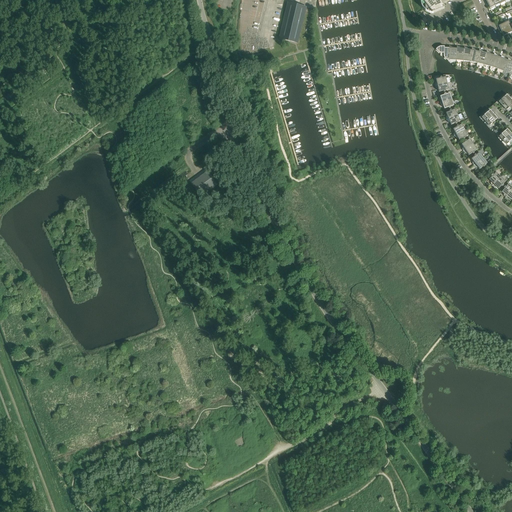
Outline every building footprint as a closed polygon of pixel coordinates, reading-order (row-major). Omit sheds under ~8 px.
[(421,0),(422,0),(425,4),(425,11),(429,9),(432,13),(432,14),(444,9),(441,0),(421,0)] [(495,6),(494,4),(491,0),(485,0),(490,9),(490,8),(491,10),(492,10),(495,9),(496,8),(495,6)] [(288,3),(280,39),(297,43),(306,7),(288,3)] [(508,33),(504,24),(498,26),(503,35),(508,33)] [(447,60),(449,60),(450,48),(449,48),(444,48),(444,47),(442,47),(441,47),(440,47),(439,47),(438,48),(437,48),(435,50),(436,50),(440,54),(443,54),(444,54),(444,57),(447,60)] [(456,60),(463,61),(465,49),(464,49),(457,48),(457,49),(456,60)] [(463,61),(470,62),(472,50),(464,49),(465,49),(463,61)] [(470,62),(477,63),(479,52),(472,50),(470,62)] [(477,63),(484,65),(487,53),(486,53),(479,51),(479,52),(477,63)] [(484,65),(490,67),(494,56),(494,55),(486,53),(487,53),(484,65)] [(490,67),(497,69),(501,58),(494,55),(494,56),(490,67)] [(497,69),(503,72),(508,61),(501,58),(497,69)] [(503,72),(510,74),(511,69),(511,62),(508,60),(508,61),(503,72)] [(440,78),(440,79),(436,80),(437,83),(436,83),(436,86),(447,84),(446,77),(442,78),(442,77),(441,77),(440,77),(440,78)] [(449,90),(447,84),(436,86),(437,90),(438,89),(439,92),(443,91),(443,92),(444,92),(445,92),(445,91),(449,90)] [(444,95),(440,97),(441,100),(440,100),(441,103),(452,100),(450,94),(446,95),(446,94),(445,94),(444,94),(444,95)] [(502,106),(511,99),(507,95),(504,97),(503,96),(501,98),(502,99),(499,102),(502,106)] [(511,105),(511,100),(511,99),(502,106),(506,111),(510,108),(511,109),(511,107),(511,105),(511,106),(511,105)] [(454,106),(452,100),(441,103),(442,106),(443,106),(444,109),(448,108),(449,108),(449,109),(450,109),(450,108),(451,108),(451,107),(454,106)] [(450,111),(450,112),(446,113),(447,116),(446,117),(448,120),(458,115),(455,109),(452,111),(452,110),(451,110),(450,110),(450,111)] [(482,118),(485,122),(494,114),(490,110),(487,113),(485,112),(483,114),(484,115),(482,118)] [(497,118),(494,114),(485,122),(489,126),(492,123),(493,125),(495,123),(494,121),(497,118)] [(460,121),(458,115),(448,120),(449,123),(450,123),(451,125),(455,124),(456,124),(457,124),(457,123),(460,121)] [(457,127),(453,129),(454,132),(454,133),(455,136),(465,130),(462,125),(459,126),(458,126),(457,126),(457,127),(456,127),(457,127)] [(499,137),(503,141),(511,133),(507,129),(504,132),(503,131),(501,133),(502,134),(499,137)] [(468,136),(465,130),(455,136),(457,139),(458,138),(459,141),(463,139),(464,140),(464,139),(465,139),(465,138),(468,136)] [(511,139),(511,134),(511,133),(503,141),(506,145),(509,142),(510,144),(511,142),(511,141),(511,140),(511,139)] [(465,142),(461,145),(463,147),(462,148),(464,151),(473,145),(470,139),(467,141),(466,141),(465,141),(465,142)] [(477,150),(473,145),(464,151),(466,154),(467,153),(469,156),(472,153),(472,154),(473,154),(474,154),(474,153),(474,152),(477,150)] [(474,156),(475,157),(471,159),(473,162),(472,162),(475,165),(483,158),(479,153),(477,155),(476,155),(475,155),(474,155),(474,156)] [(487,163),(483,158),(475,165),(477,168),(477,167),(479,170),(483,167),(484,167),(485,167),(485,166),(485,165),(487,163)] [(208,172),(202,177),(192,184),(201,196),(217,184),(208,172)] [(492,177),(489,180),(491,182),(491,183),(493,185),(501,177),(496,173),(494,175),(493,175),(492,175),(492,176),(491,176),(492,177)] [(505,182),(501,177),(493,185),(496,188),(496,187),(498,189),(501,186),(502,186),(503,186),(503,185),(503,184),(505,182)] [(504,189),(502,192),(504,194),(504,195),(506,197),(511,189),(511,187),(508,184),(506,187),(505,187),(504,187),(504,188),(504,189)]
